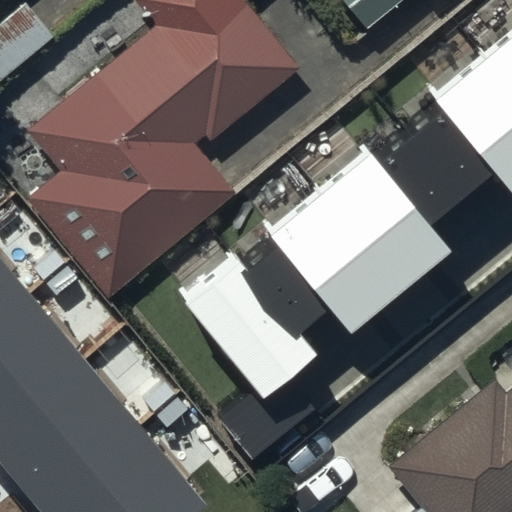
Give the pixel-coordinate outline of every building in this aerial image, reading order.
[(0,68),(49,25),(26,0),(18,0),(0,16),(0,68)] [(293,60),(244,0),(131,0),(148,20),(21,123),(53,163),(21,189),(102,289),(230,185),(190,136),(203,126),(206,130),(293,60)] [(345,0),(362,22),(389,0),(345,0)] [(511,16),(180,290),(257,384),(222,413),(255,453),(307,409),(280,376),(310,351),(295,334),(329,306),(348,329),(448,247),(430,225),(494,172),(511,193),(511,16)] [(0,450),(51,511),(161,511),(189,489),(0,263),(0,450)] [(415,499),(398,511),(504,511),(511,506),(511,375),(501,385),(489,370),(381,458),(415,499)]
